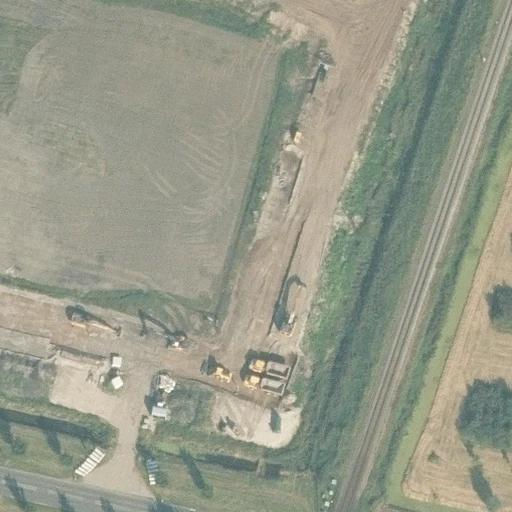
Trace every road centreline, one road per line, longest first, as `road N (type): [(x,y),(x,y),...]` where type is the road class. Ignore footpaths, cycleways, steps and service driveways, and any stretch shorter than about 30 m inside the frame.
road 1 (residential): [(0,314),(168,354),(268,388),(394,17)]
road 2 (primary): [(138,511),(0,481)]
